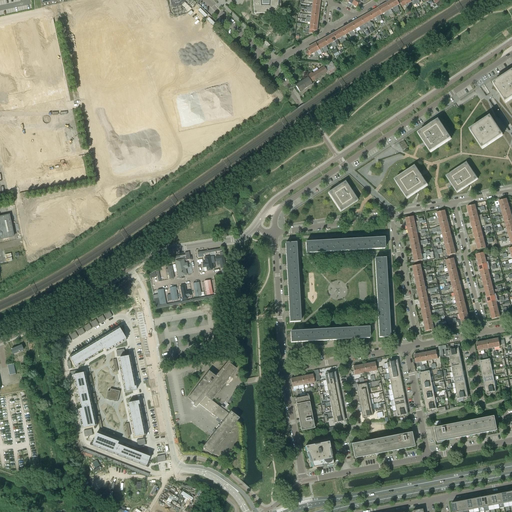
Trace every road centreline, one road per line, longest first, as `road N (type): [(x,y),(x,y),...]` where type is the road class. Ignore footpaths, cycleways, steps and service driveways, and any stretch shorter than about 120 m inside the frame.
road 1 (residential): [(274,233),(284,203),(511,53)]
road 2 (secondary): [(511,466),(290,511)]
road 3 (residential): [(127,268),(144,304),(175,462)]
road 4 (secondary): [(324,511),(511,474)]
road 5 (residential): [(127,268),(168,250),(243,236),(255,225),(274,233)]
road 6 (residential): [(346,472),(303,481),(283,372)]
road 7 (residential): [(0,340),(127,268)]
road 8 (residential): [(283,372),(274,233)]
road 9 (residential): [(453,201),(483,332)]
road 10 (residential): [(416,345),(391,214)]
road 11 (unknown): [(191,126),(165,0)]
